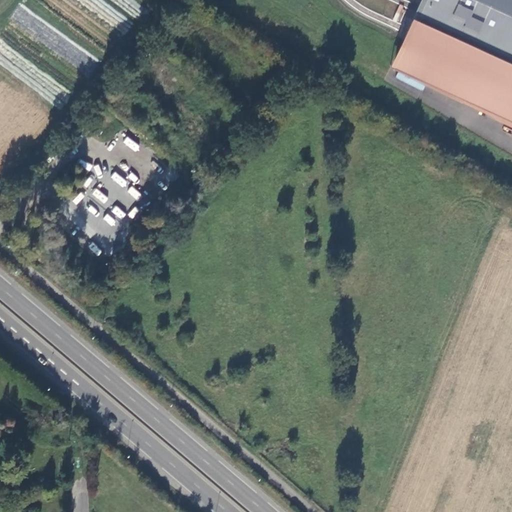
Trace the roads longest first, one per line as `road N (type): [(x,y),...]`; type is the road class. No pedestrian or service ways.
road 1 (residential): [(0,245),(311,511)]
road 2 (trunk): [(265,511),(0,286)]
road 3 (trunk): [(0,317),(230,511)]
road 4 (track): [(78,154),(85,134),(168,41),(189,40),(236,82),(246,65),(226,54)]
